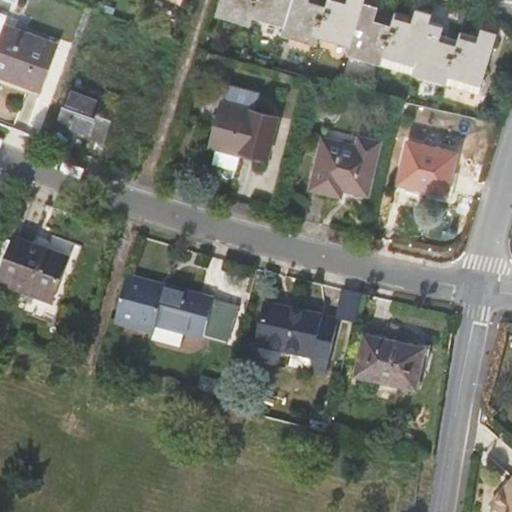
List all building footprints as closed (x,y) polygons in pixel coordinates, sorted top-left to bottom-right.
[(222,0),(217,16),(249,26),(252,18),(286,29),(283,37),(314,46),(316,38),(349,48),(347,57),(378,67),(381,59),(415,69),(412,78),(444,88),(447,79),(479,90),(496,37),(479,31),(476,41),(460,36),(457,44),(441,39),(444,31),(429,26),(432,16),(415,11),(412,21),(395,15),(392,23),(375,18),(377,10),(363,6),(364,0),(347,0),(347,1),(344,0),(328,0),(327,3),(317,0),(222,0)] [(0,15),(0,43),(1,44),(0,45),(0,79),(42,95),(60,48),(7,28),(10,19),(0,15)] [(224,97),(258,106),(262,91),(228,82),(224,97)] [(105,93),(102,102),(68,90),(56,125),(104,143),(120,99),(105,93)] [(266,167),(279,125),(224,109),(212,150),(266,167)] [(327,189),(365,198),(377,144),(354,139),(352,148),(334,143),(331,154),(314,150),(304,191),(326,196),(327,189)] [(445,198),(453,157),(406,146),(397,187),(445,198)] [(57,290),(73,245),(19,225),(2,270),(57,290)] [(145,337),(147,329),(194,344),(206,305),(162,291),(160,297),(147,294),(149,288),(124,280),(109,325),(145,337)] [(231,312),(206,305),(194,344),(219,351),(231,312)] [(320,382),(334,327),(260,307),(250,346),(307,362),(304,378),(320,382)] [(412,395),(422,353),(362,339),(352,380),(412,395)] [(501,484),(487,500),(501,511),(511,511),(511,470),(510,473),(511,475),(511,478),(504,488),(501,484)]
